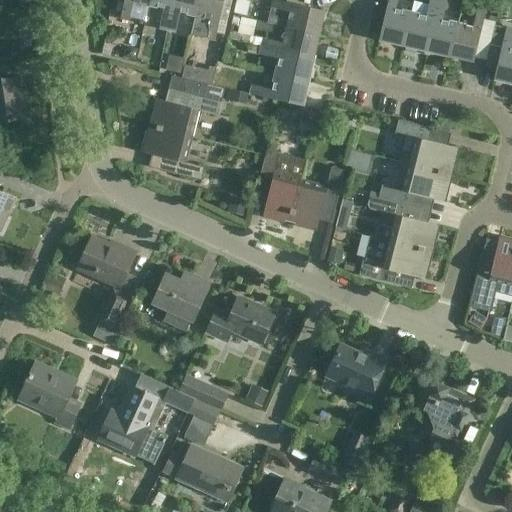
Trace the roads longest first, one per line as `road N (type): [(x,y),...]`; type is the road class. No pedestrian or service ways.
road 1 (residential): [(99,166),(117,192),(323,284)]
road 2 (residential): [(508,129),(491,107),(373,79),(357,66),(359,0)]
road 3 (residential): [(12,318),(61,194),(99,166)]
road 4 (residential): [(99,166),(87,140),(71,0)]
road 5 (residential): [(438,337),(468,223),(492,214)]
road 6 (residential): [(511,388),(475,482),(474,500),(488,511)]
road 7 (residential): [(138,368),(12,318)]
road 8 (residential): [(323,284),(438,337)]
